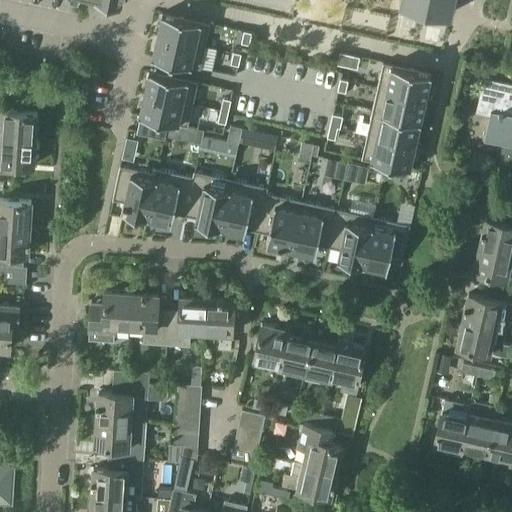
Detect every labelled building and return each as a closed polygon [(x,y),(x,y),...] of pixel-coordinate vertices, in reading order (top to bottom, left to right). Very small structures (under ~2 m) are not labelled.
[(400,0),(400,1),(448,10),(450,0),(400,0)] [(211,23),(163,12),(158,34),(206,45),(211,23)] [(242,41),(249,43),(252,32),(245,30),(242,41)] [(206,45),(158,34),(153,56),(201,67),(206,45)] [(361,55),(340,50),(338,63),(359,67),(361,55)] [(231,63),(239,64),(241,53),(234,51),(231,63)] [(378,86),(426,96),(432,72),(384,61),(378,86)] [(193,103),(198,80),(150,70),(145,92),(193,103)] [(511,82),(485,76),(477,109),(491,112),(485,136),(504,140),(499,158),(511,161),(511,82)] [(348,79),(341,78),(338,89),(345,91),(348,79)] [(373,110),(421,120),(426,96),(378,86),(373,110)] [(140,114),(141,114),(169,120),(185,124),(188,125),(193,103),(145,92),(140,114)] [(224,97),(221,109),(228,110),(231,99),(224,97)] [(0,135),(35,138),(37,111),(0,108),(0,135)] [(225,123),(228,110),(221,109),(218,121),(225,123)] [(373,110),(368,133),(416,143),(421,120),(373,110)] [(343,114),(333,112),(331,125),(337,126),(340,127),(343,114)] [(138,129),(138,131),(165,137),(166,135),(169,120),(141,114),(138,129)] [(169,120),(166,135),(202,143),(204,133),(205,129),(169,120)] [(240,141),(243,126),(231,123),(228,139),(204,133),(202,143),(200,147),(237,155),(240,141)] [(335,138),(337,126),(331,125),(328,136),(335,138)] [(275,148),(279,134),(243,126),(240,141),(275,148)] [(416,143),(368,133),(362,157),(410,168),(416,143)] [(0,171),(20,173),(21,164),(34,164),(35,138),(0,135),(0,171)] [(312,154),(315,142),(303,140),(299,155),(312,158),(312,154)] [(348,161),(328,157),(325,172),(345,177),(348,161)] [(365,181),(369,166),(348,161),(345,177),(365,181)] [(156,172),(121,164),(113,197),(125,200),(124,204),(125,204),(123,210),(127,211),(127,213),(135,215),(135,213),(149,216),(159,168),(157,167),(156,172)] [(186,213),(196,170),(195,170),(193,175),(159,168),(149,216),(172,221),(174,211),(186,213)] [(196,170),(186,213),(197,216),(196,221),(200,221),(200,224),(208,226),(208,223),(222,226),(232,178),(196,170)] [(258,229),(267,186),(232,178),(222,226),(245,231),(246,227),(258,229)] [(291,248),(302,199),(267,192),(268,186),(267,186),(258,229),(269,232),(267,242),(278,245),(282,246),(291,248)] [(0,224),(30,227),(31,200),(0,198),(0,224)] [(330,245),(338,207),(302,199),(291,248),(316,253),(318,243),(330,245)] [(364,264),(375,216),(338,207),(330,245),(341,248),(339,258),(343,259),(342,261),(350,263),(351,261),(364,264)] [(511,214),(511,215),(510,223),(486,217),(480,243),(511,250),(511,214)] [(402,261),(410,224),(375,216),(364,264),(388,269),(390,259),(402,261)] [(0,262),(6,263),(7,252),(28,253),(30,227),(0,224),(0,262)] [(511,251),(511,250),(480,243),(474,269),(511,277),(511,265),(509,265),(511,251)] [(0,278),(14,279),(15,263),(6,263),(0,262),(0,278)] [(92,300),(89,338),(102,339),(114,340),(115,325),(130,326),(132,292),(105,290),(105,301),(92,300)] [(157,307),(158,294),(132,292),(130,326),(144,327),(143,342),(167,343),(169,315),(157,315),(157,307)] [(511,302),(469,292),(463,319),(495,326),(499,312),(511,314),(511,302)] [(180,309),(179,316),(169,315),(167,343),(190,345),(191,330),(205,331),(208,297),(181,295),(180,309)] [(208,297),(205,331),(219,332),(219,347),(239,348),(240,338),(232,337),(234,299),(208,297)] [(0,346),(10,347),(13,304),(1,303),(0,311),(0,346)] [(457,344),(507,355),(510,343),(502,342),(505,328),(495,326),(463,319),(457,344)] [(287,332),(288,332),(289,328),(262,322),(252,364),(264,366),(266,357),(280,361),(287,332)] [(280,361),(279,365),(304,370),(312,338),(288,332),(287,332),(280,361)] [(338,344),(337,344),(312,338),(304,370),(331,376),(332,372),(331,372),(338,344)] [(338,344),(331,372),(332,372),(345,375),(342,385),(355,388),(358,373),(368,375),(374,351),(364,348),(364,345),(338,339),(337,344),(338,344)] [(464,362),(462,370),(478,374),(480,365),(464,362)] [(480,365),(478,374),(494,377),(496,369),(480,365)] [(150,371),(121,369),(120,380),(149,382),(149,380),(150,371)] [(148,405),(149,382),(120,380),(120,391),(112,391),(99,390),(98,417),(147,420),(148,405)] [(202,383),(178,382),(178,394),(201,396),(202,383)] [(201,396),(178,394),(177,406),(201,407),(201,396)] [(269,408),(271,400),(255,397),(253,405),(269,408)] [(469,415),(462,443),(487,449),(494,416),(495,417),(497,407),(495,403),(476,399),(472,401),(472,403),(469,415)] [(285,412),(287,404),(271,400),(269,408),(274,410),(285,412)] [(445,400),(435,441),(461,447),(462,443),(469,415),(453,411),(455,402),(445,400)] [(176,418),(200,420),(201,407),(177,406),(176,418)] [(265,412),(242,407),(239,419),(262,424),(265,412)] [(305,408),(303,416),(320,420),(322,412),(305,408)] [(339,415),(336,430),(354,434),(358,415),(343,411),(342,416),(339,415)] [(335,424),(337,415),(322,412),(320,420),(335,424)] [(487,449),(511,454),(511,420),(495,417),(494,416),(487,449)] [(109,444),(117,444),(116,455),(144,457),(146,434),(147,420),(98,417),(96,443),(109,444)] [(176,429),(199,431),(200,420),(176,418),(176,429)] [(237,431),(259,436),(262,424),(239,419),(237,431)] [(333,429),(304,422),(299,442),(302,446),(307,447),(303,461),(336,469),(342,443),(330,441),(333,429)] [(175,442),(184,443),(199,444),(199,431),(176,429),(175,442)] [(234,442),(257,447),(259,436),(237,431),(234,442)] [(231,454),(254,459),(257,447),(234,442),(231,454)] [(183,444),(181,454),(198,458),(199,445),(183,444)] [(109,455),(108,466),(95,466),(93,492),(141,496),(142,496),(144,457),(116,455),(109,455)] [(285,472),(282,483),(319,492),(318,496),(334,500),(337,484),(333,483),(336,469),(303,461),(292,459),(289,472),(285,472)] [(0,461),(0,501),(12,502),(15,462),(0,461)] [(290,489),(272,485),(271,492),(289,496),(290,489)] [(206,511),(207,511),(192,508),(196,493),(174,488),(168,511),(206,511)] [(141,511),(142,510),(140,510),(141,496),(93,492),(91,511),(141,511)] [(211,511),(207,511),(206,511),(245,511),(247,504),(224,499),(221,511),(211,511)]
